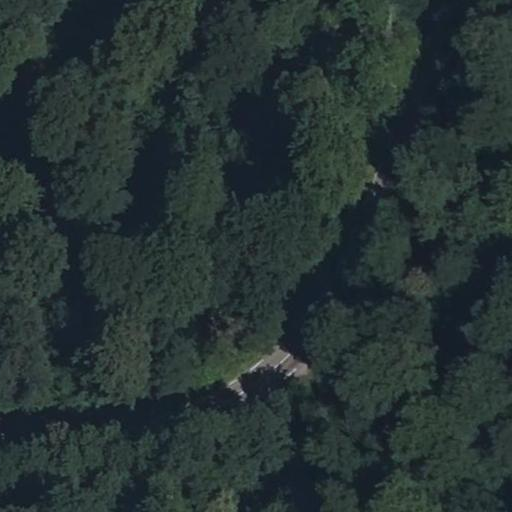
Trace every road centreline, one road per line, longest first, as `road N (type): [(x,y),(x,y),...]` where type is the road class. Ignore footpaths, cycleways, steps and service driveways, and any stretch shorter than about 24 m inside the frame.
road 1 (secondary): [(450,0),(324,316),(299,348),(242,397),(135,442),(81,450),(0,446)]
road 2 (track): [(323,511),(324,316)]
